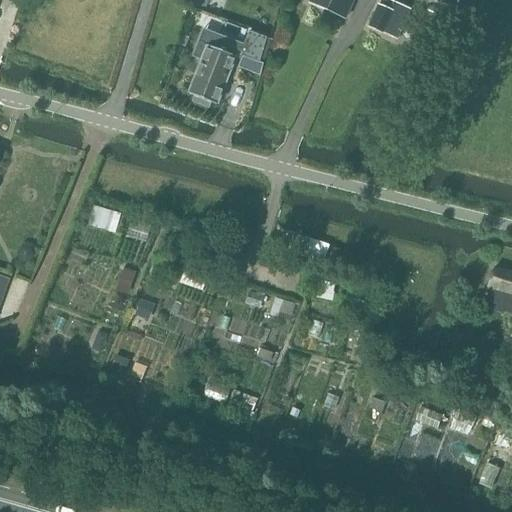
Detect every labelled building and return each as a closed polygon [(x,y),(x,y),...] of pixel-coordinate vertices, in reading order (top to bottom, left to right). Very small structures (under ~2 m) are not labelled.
[(353,0),(310,0),(310,3),(345,19),(353,0)] [(378,5),(369,27),(385,34),(385,33),(397,39),(401,31),(402,32),(402,31),(401,30),(406,18),(407,19),(408,18),(406,18),(410,10),(387,0),(384,0),(381,7),(378,5)] [(466,0),(435,0),(435,3),(461,14),(466,0)] [(268,39),(250,32),(241,55),(259,62),(268,39)] [(236,57),(208,46),(189,94),(195,97),(193,101),(209,108),(211,103),(217,105),(236,57)] [(94,207),(89,224),(107,229),(112,212),(94,207)] [(288,235),(285,246),(300,251),(303,240),(288,235)] [(149,278),(161,283),(166,271),(154,266),(149,278)] [(481,306),(505,314),(507,306),(511,308),(511,273),(495,268),(481,306)] [(116,290),(127,294),(135,273),(125,269),(116,290)] [(316,297),(332,301),(336,285),(320,281),(316,297)] [(368,313),(374,296),(353,289),(348,306),(368,313)] [(283,297),(278,313),(290,317),(296,301),(283,297)] [(142,302),(136,316),(147,320),(152,306),(142,302)] [(358,330),(354,345),(365,349),(369,333),(358,330)] [(99,332),(97,337),(99,341),(104,343),(108,335),(99,332)] [(271,361),(273,353),(260,349),(258,356),(271,361)] [(116,355),(110,370),(122,375),(128,359),(116,355)] [(234,386),(228,400),(237,403),(251,408),(256,394),(234,386)] [(382,413),(386,403),(373,398),(369,408),(382,413)] [(268,399),(265,407),(282,414),(284,407),(268,399)] [(237,403),(231,421),(247,428),(254,410),(251,408),(237,403)] [(460,404),(454,417),(472,425),(478,412),(460,404)] [(293,408),(290,415),(297,418),(300,411),(293,408)] [(511,425),(502,422),(495,440),(510,446),(511,439),(511,425)] [(479,484),(491,489),(500,469),(487,464),(479,484)]
